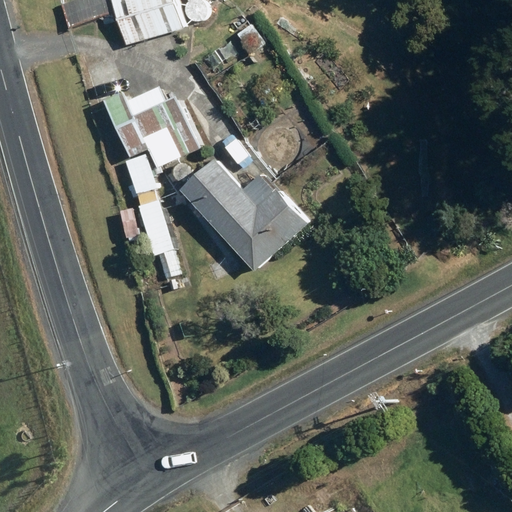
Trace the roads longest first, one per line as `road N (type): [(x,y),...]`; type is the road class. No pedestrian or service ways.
road 1 (unclassified): [(0,60),(73,316),(106,406),(148,480)]
road 2 (unclassified): [(511,286),(148,480)]
